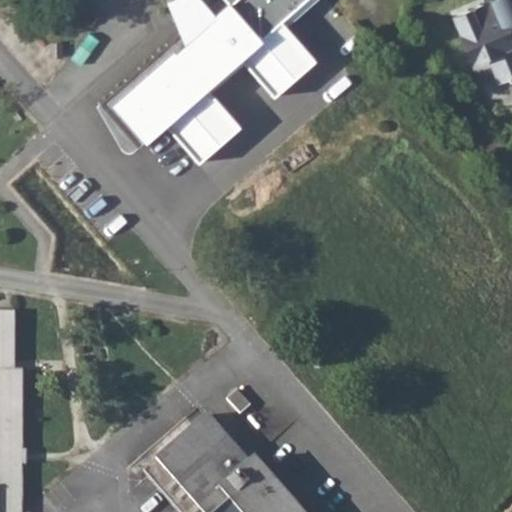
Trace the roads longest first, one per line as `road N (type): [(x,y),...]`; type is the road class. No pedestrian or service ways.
road 1 (unknown): [(98,486),(74,461),(167,376),(212,370),(244,352)]
road 2 (unknown): [(147,0),(140,26),(47,136)]
